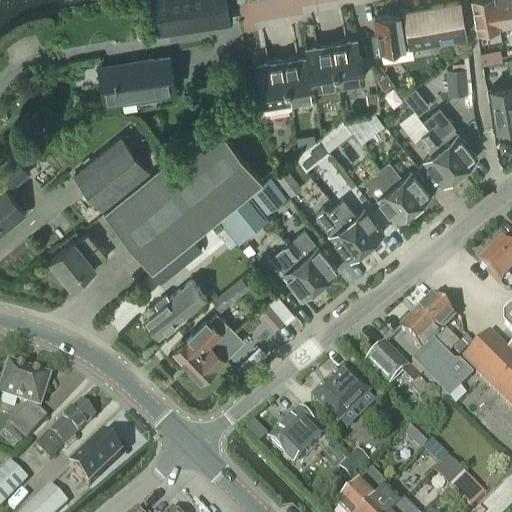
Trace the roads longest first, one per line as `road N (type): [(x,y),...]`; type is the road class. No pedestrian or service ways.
road 1 (residential): [(191,445),(511,184)]
road 2 (tertiary): [(191,445),(108,368),(63,340),(0,319)]
